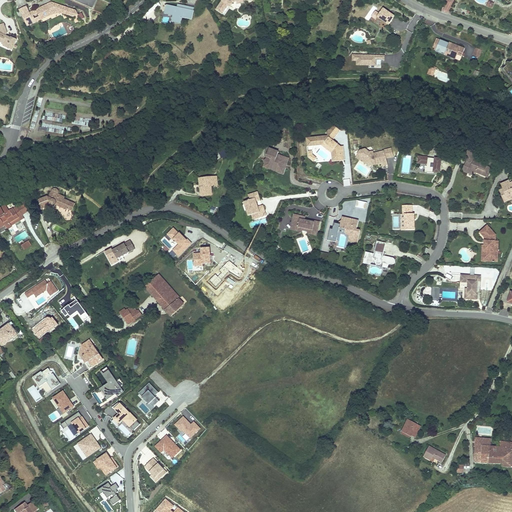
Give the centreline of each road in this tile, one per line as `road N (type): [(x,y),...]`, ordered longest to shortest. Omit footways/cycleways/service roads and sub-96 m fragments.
road 1 (unclassified): [(0,296),(57,255),(148,208),(168,208),(211,224),(268,263),(401,309)]
road 2 (track): [(511,112),(406,79),(293,80),(236,100),(195,136)]
road 3 (track): [(404,309),(397,327),(371,340),(276,319),(199,384)]
road 4 (residential): [(341,193),(392,185),(439,199),(442,239),(408,283),(401,309)]
road 5 (unclassified): [(15,133),(29,82),(44,63),(143,0)]
road 6 (residential): [(53,358),(128,455)]
